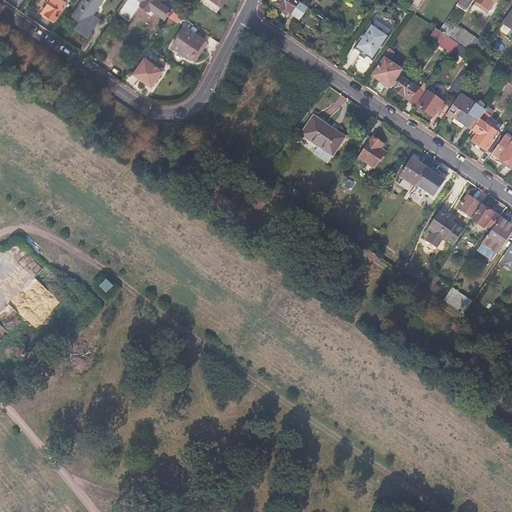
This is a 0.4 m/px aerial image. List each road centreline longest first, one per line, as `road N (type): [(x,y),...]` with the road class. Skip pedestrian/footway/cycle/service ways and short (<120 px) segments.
road 1 (track): [(511,369),(0,40)]
road 2 (track): [(436,511),(54,240),(28,229),(0,234)]
road 3 (residential): [(0,12),(155,116),(186,113),(246,17)]
road 4 (residential): [(511,197),(246,17)]
road 5 (track): [(0,388),(93,511)]
